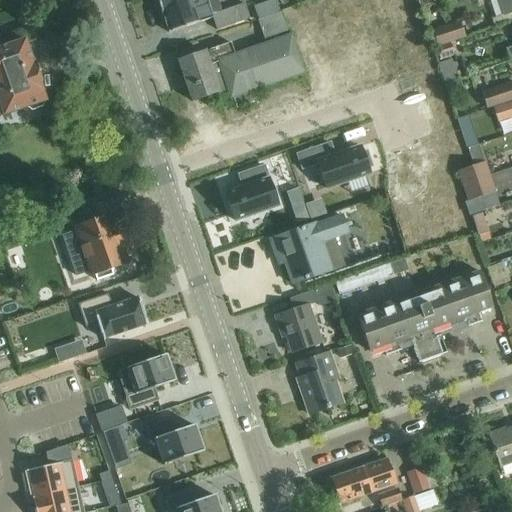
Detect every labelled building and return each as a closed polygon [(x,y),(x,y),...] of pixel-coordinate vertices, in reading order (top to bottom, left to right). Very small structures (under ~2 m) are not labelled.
[(216,30),(249,19),(244,4),(211,15),(206,0),(156,0),(160,11),(161,11),(169,32),(211,17),(216,30)] [(511,0),(497,0),(502,16),(491,19),(493,27),(511,21),(511,11),(511,12),(511,11),(511,0)] [(254,89),(304,72),(282,11),(258,20),(266,43),(234,55),(230,42),(206,51),(206,50),(177,60),(192,101),(228,88),(231,97),(233,97),(237,107),(258,100),(254,89)] [(465,37),(460,22),(431,31),(437,47),(436,47),(440,60),(455,56),(450,43),(465,37)] [(25,40),(0,48),(0,102),(4,116),(27,108),(34,112),(44,108),(47,101),(43,91),(44,91),(35,64),(34,64),(25,40)] [(486,107),(511,98),(511,81),(481,91),(486,107)] [(511,100),(492,107),(497,121),(511,115),(511,100)] [(473,129),(462,132),(467,149),(478,145),(473,129)] [(329,142),(304,150),(318,190),(365,173),(356,148),(333,156),(329,142)] [(457,172),(461,184),(490,175),(485,162),(457,172)] [(241,190),(222,196),(231,221),(274,206),(262,166),(237,174),(241,190)] [(490,175),(461,184),(467,202),(495,192),(490,175)] [(468,207),(471,215),(486,210),(483,201),(468,207)] [(77,230),(61,236),(75,277),(91,271),(93,275),(94,275),(96,281),(114,275),(112,269),(127,263),(119,242),(122,241),(117,229),(115,230),(110,216),(107,217),(102,204),(92,208),(96,221),(87,224),(82,210),(77,212),(78,216),(73,218),(77,230)] [(305,209),(293,213),(296,223),(308,219),(305,209)] [(482,214),(471,217),(477,236),(488,232),(482,214)] [(314,223),(269,239),(274,253),(280,251),(292,284),(331,270),(342,266),(340,259),(332,237),(347,232),(341,215),(315,225),(314,223)] [(339,295),(393,276),(389,264),(335,282),(339,295)] [(479,273),(355,315),(367,350),(381,346),(384,355),(399,350),(396,340),(408,336),(417,361),(418,362),(444,353),(445,351),(436,326),(463,317),(466,327),(480,322),(477,312),(491,308),(479,273)] [(330,287),(319,290),(323,301),(333,298),(330,287)] [(308,304),(317,301),(313,290),(289,298),(294,310),(274,317),(281,336),(285,335),(291,352),(321,342),(308,304)] [(116,295),(82,306),(89,328),(99,324),(105,342),(147,327),(138,301),(120,307),(116,295)] [(350,347),(335,352),(338,360),(352,356),(350,347)] [(307,414),(341,403),(333,380),(338,379),(329,353),(300,362),(304,376),(295,379),(307,414)] [(165,355),(117,372),(130,410),(158,401),(154,389),(174,382),(165,355)] [(120,406),(95,414),(101,431),(126,422),(120,406)] [(169,421),(146,429),(150,441),(154,439),(164,466),(203,452),(193,426),(173,433),(169,421)] [(121,426),(102,432),(102,433),(107,449),(123,443),(127,442),(121,426)] [(511,428),(504,432),(503,429),(489,434),(493,447),(491,448),(493,453),(494,453),(499,466),(511,460),(511,428)] [(478,438),(465,442),(470,457),(483,452),(478,438)] [(385,459),(332,477),(340,502),(394,483),(385,459)] [(48,466),(26,471),(32,498),(77,488),(71,461),(70,461),(48,466)] [(407,474),(413,490),(413,491),(440,483),(433,465),(420,469),(407,474)] [(109,471),(99,475),(102,484),(112,480),(109,471)] [(112,480),(102,484),(105,493),(115,489),(112,480)] [(82,511),(77,488),(32,498),(35,511),(82,511)] [(399,499),(396,488),(378,495),(381,505),(399,499)] [(170,511),(166,511),(219,511),(213,496),(193,503),(189,491),(166,499),(170,511)] [(499,492),(488,496),(491,504),(502,500),(499,492)] [(404,511),(420,511),(414,496),(401,501),(404,511)] [(506,511),(503,502),(494,505),(496,511),(506,511)]
